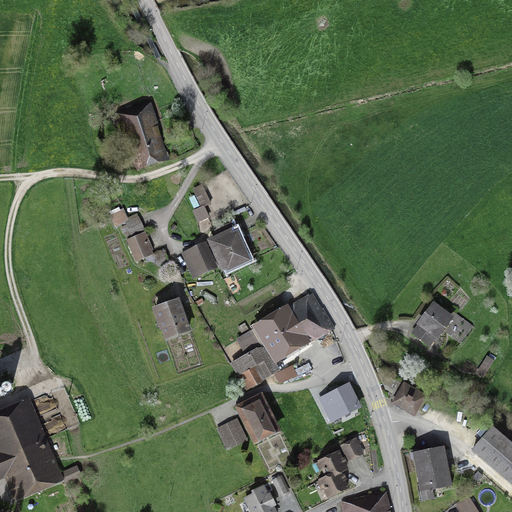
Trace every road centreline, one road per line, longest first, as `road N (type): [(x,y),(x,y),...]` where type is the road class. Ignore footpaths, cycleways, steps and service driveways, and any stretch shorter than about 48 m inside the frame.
road 1 (tertiary): [(144,0),(224,144),(351,338),(384,421),(404,511)]
road 2 (track): [(224,144),(136,180),(44,176),(19,193),(6,242),(35,364),(22,396),(0,406)]
road 3 (track): [(202,155),(161,220),(177,295)]
